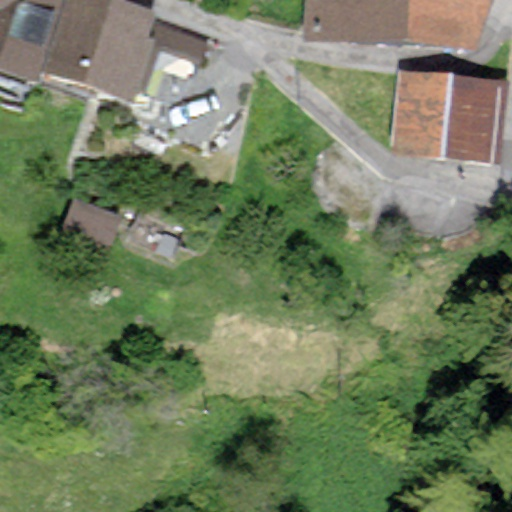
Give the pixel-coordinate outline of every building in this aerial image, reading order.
[(0,0),(0,80),(24,90),(28,79),(59,0),(0,0)] [(144,24),(81,0),(59,0),(28,79),(119,114),(143,52),(192,71),(202,46),(145,24),(144,24)] [(461,62),(485,0),(300,0),(295,45),(461,62)] [(499,86),(405,74),(396,148),(490,159),(499,86)] [(65,203),(53,244),(101,259),(114,218),(65,203)]
